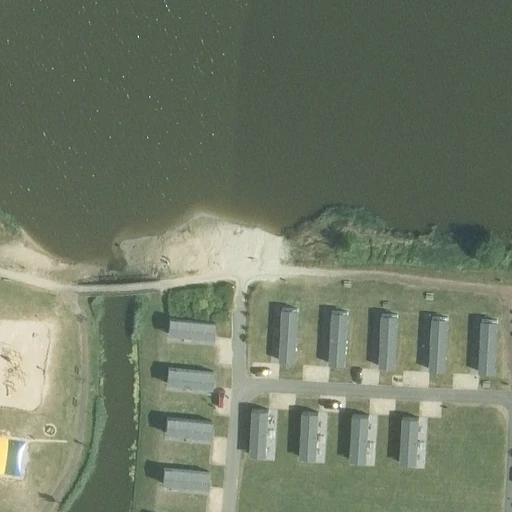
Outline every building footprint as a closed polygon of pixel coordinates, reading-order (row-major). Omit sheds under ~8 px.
[(165,313),(164,331),(208,334),(210,316),(165,313)] [(208,382),(208,369),(164,367),(164,380),(208,382)] [(162,413),(161,430),(206,432),(207,415),(162,413)] [(0,436),(0,475),(10,476),(12,437),(0,436)] [(204,484),(204,467),(159,465),(159,481),(204,484)]
